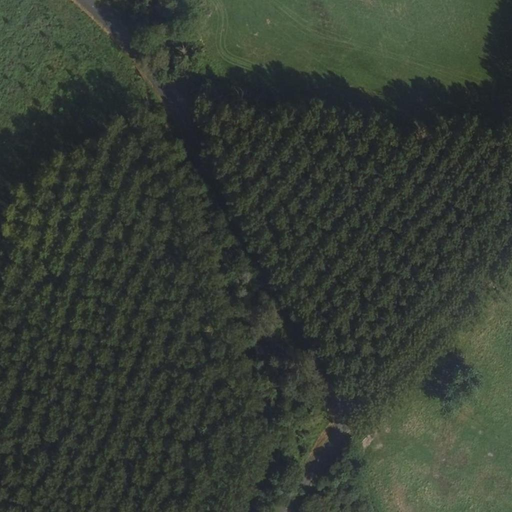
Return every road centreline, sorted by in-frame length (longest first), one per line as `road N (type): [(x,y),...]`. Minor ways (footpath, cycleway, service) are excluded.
road 1 (tertiary): [(89,0),(159,69),(356,416)]
road 2 (unclassified): [(356,416),(511,245)]
